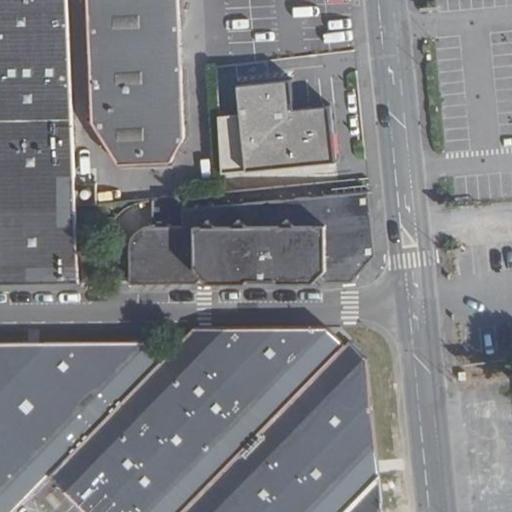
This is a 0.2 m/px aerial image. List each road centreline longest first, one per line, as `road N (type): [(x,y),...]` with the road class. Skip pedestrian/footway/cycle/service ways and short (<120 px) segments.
road 1 (unclassified): [(0,305),(414,304)]
road 2 (unclassified): [(384,0),(414,304)]
road 3 (unclassified): [(414,304),(436,511)]
